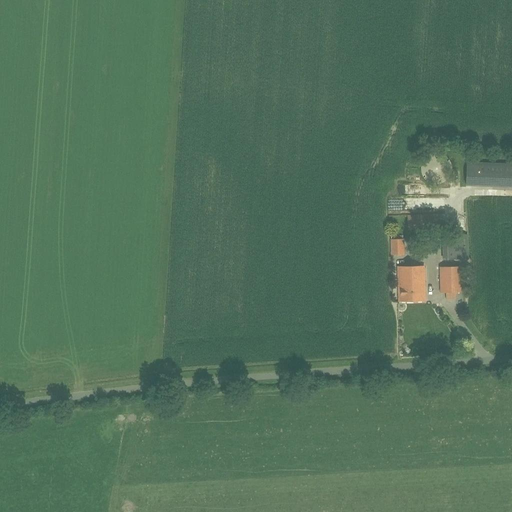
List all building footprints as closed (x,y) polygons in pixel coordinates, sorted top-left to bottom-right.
[(466,186),(511,188),(511,163),(466,162),(466,186)] [(408,194),(425,194),(425,186),(408,186),(408,194)] [(439,214),(419,214),(407,215),(408,231),(419,230),(440,229),(439,214)] [(467,235),(465,235),(454,236),(454,238),(442,238),(442,260),(455,260),(455,259),(468,259),(467,235)] [(391,255),(404,255),(404,239),(390,239),(391,255)] [(425,301),(424,272),(424,267),(397,267),(399,302),(425,301)] [(462,293),(461,272),(461,267),(439,267),(440,293),(462,293)]
